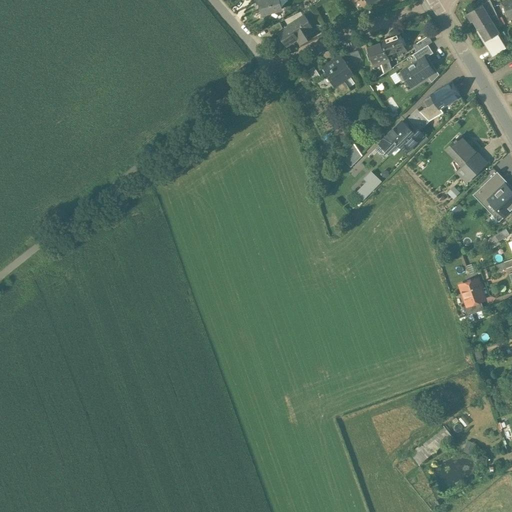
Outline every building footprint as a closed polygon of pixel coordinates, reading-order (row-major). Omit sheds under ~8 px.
[(278,0),(258,0),(262,15),(273,12),(272,10),(281,7),(278,0)] [(490,0),(483,4),(492,18),(497,15),(490,0)] [(511,0),(508,0),(503,2),(509,19),(511,18),(511,0)] [(482,5),(469,13),(468,14),(472,21),(473,21),(478,29),(491,21),(482,5)] [(304,15),(288,26),(289,27),(279,34),(287,46),(297,39),(300,44),(316,34),(313,29),(304,15)] [(491,21),(478,29),(486,42),(497,34),(499,33),(491,21)] [(280,22),(268,28),(271,35),(283,29),(280,22)] [(497,34),(486,42),(478,29),(476,30),(492,57),(506,48),(497,34)] [(400,34),(381,41),(382,43),(386,54),(396,50),(397,55),(407,52),(405,44),(403,45),(400,34)] [(429,37),(414,46),(417,52),(432,42),(429,37)] [(382,43),(367,48),(373,65),(381,62),(382,66),(390,63),(386,54),(382,43)] [(356,51),(348,54),(354,63),(360,61),(356,51)] [(342,57),(330,65),(329,63),(323,67),(331,80),(330,80),(340,96),(350,90),(344,80),(353,74),(342,57)] [(434,71),(425,58),(418,62),(417,61),(406,68),(415,83),(434,71)] [(313,67),(306,73),(313,83),(321,77),(313,67)] [(446,86),(444,83),(440,85),(442,88),(431,94),(432,96),(440,109),(441,109),(460,97),(452,82),(446,86)] [(440,109),(432,96),(424,101),(428,107),(420,112),(429,121),(443,113),(441,109),(440,109)] [(420,112),(418,110),(408,119),(420,130),(429,121),(420,112)] [(413,132),(402,121),(381,143),(389,151),(397,142),(407,151),(424,134),(417,128),(413,132)] [(477,153),(460,136),(457,139),(454,141),(455,141),(447,149),(449,147),(454,152),(451,154),(457,159),(458,158),(463,164),(462,165),(463,166),(472,157),(477,153)] [(352,166),(364,153),(354,144),(342,157),(352,166)] [(472,157),(463,166),(462,165),(457,170),(467,181),(482,167),(472,157)] [(372,170),(364,178),(367,181),(356,192),(364,200),(383,181),(372,170)] [(511,187),(498,172),(474,195),(499,222),(511,210),(511,187)] [(455,185),(448,191),(454,198),(461,192),(455,185)] [(506,228),(495,235),(498,241),(510,235),(506,228)] [(504,262),(496,265),(499,271),(506,269),(504,262)] [(477,279),(460,285),(467,305),(468,306),(481,301),(484,300),(477,279)] [(481,301),(468,306),(467,305),(464,306),(467,315),(484,309),(481,301)] [(468,439),(465,451),(473,453),(476,442),(468,439)]
